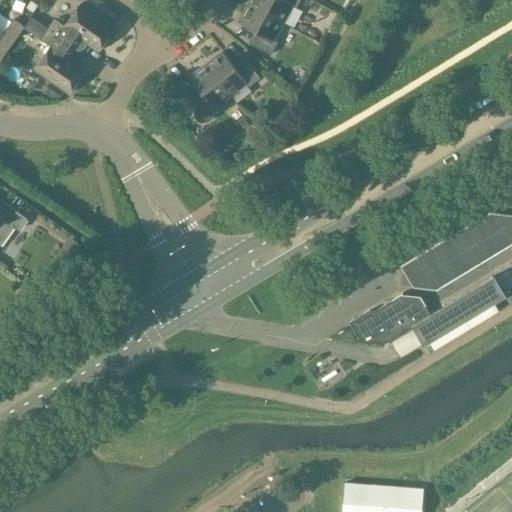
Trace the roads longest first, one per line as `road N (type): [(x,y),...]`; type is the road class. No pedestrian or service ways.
road 1 (secondary): [(511,86),(213,264)]
road 2 (secondary): [(230,291),(511,124)]
road 3 (secondary): [(0,427),(195,310)]
road 4 (secondary): [(180,285),(0,398)]
road 5 (residential): [(134,173),(155,241),(180,285)]
road 6 (residential): [(213,264),(134,173)]
